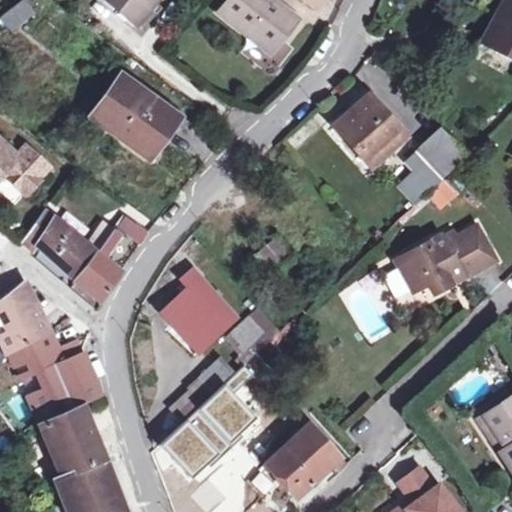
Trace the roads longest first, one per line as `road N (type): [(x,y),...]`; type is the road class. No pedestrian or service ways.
road 1 (residential): [(164,511),(122,402),(109,340),(151,261),(341,56),(373,0)]
road 2 (residential): [(316,511),(373,459),(387,399),(511,284)]
